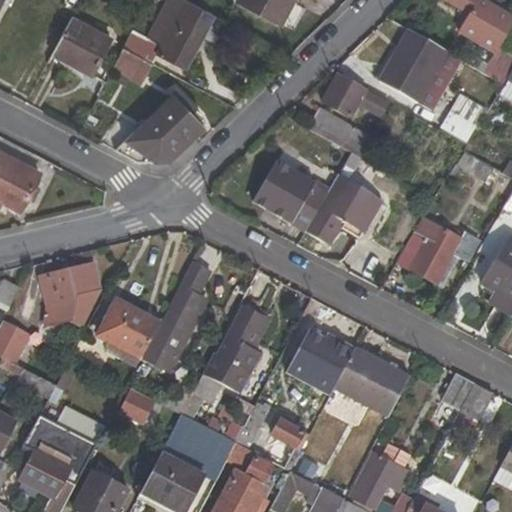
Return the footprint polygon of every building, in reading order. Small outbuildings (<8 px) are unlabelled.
[(213,15),(203,10),(184,0),(148,0),(122,51),(152,66),(156,56),(184,71),(213,15)] [(282,26),(295,0),(238,0),(238,1),(282,26)] [(482,74),(502,85),(511,68),(511,57),(498,49),(511,24),(511,20),(477,0),(441,0),(468,16),(459,30),(496,52),(482,74)] [(92,77),(111,40),(71,19),(52,56),(92,77)] [(415,100),(444,52),(408,31),(378,81),(413,102),(415,100)] [(415,100),(429,109),(458,59),(444,52),(415,100)] [(511,73),(500,94),(511,101),(511,73)] [(342,76),(338,74),(328,90),(333,92),(342,76)] [(342,76),(333,92),(328,90),(321,102),(350,119),(357,106),(379,118),(387,105),(365,93),(366,91),(342,76)] [(174,96),(116,152),(137,163),(167,163),(205,128),(174,96)] [(355,129),(318,108),(307,129),(344,150),(355,129)] [(439,132),(465,147),(471,137),(475,131),(448,115),(439,132)] [(511,164),(488,150),(489,147),(471,137),(465,147),(462,151),(511,180),(511,164)] [(476,179),(509,198),(511,192),(511,180),(462,151),(448,175),(470,188),(476,179)] [(0,200),(19,210),(38,173),(0,152),(0,200)] [(353,170),(359,159),(350,154),(344,165),(353,170)] [(252,201),(304,232),(326,195),(273,165),(252,201)] [(379,201),(337,176),(326,195),(304,232),(324,242),(337,219),(360,233),(379,201)] [(511,214),(511,192),(509,198),(503,209),(508,212),(511,214)] [(471,261),(477,265),(508,212),(503,209),(481,244),(471,261)] [(444,285),(458,257),(470,263),(471,261),(481,244),(464,235),(460,241),(422,220),(396,263),(436,286),(438,282),(444,285)] [(496,292),(490,302),(511,315),(511,241),(507,239),(481,283),(496,292)] [(209,272),(191,263),(179,287),(182,289),(145,361),(169,373),(200,314),(190,308),(196,297),(209,272)] [(98,291),(94,266),(87,267),(92,292),(98,291)] [(62,320),(80,326),(98,291),(92,292),(87,267),(40,279),(50,317),(41,341),(54,346),(62,320)] [(0,289),(0,308),(7,312),(19,289),(4,282),(0,289)] [(200,314),(207,302),(196,297),(190,308),(200,314)] [(97,338),(109,344),(140,360),(159,324),(116,302),(97,338)] [(217,359),(212,356),(202,375),(237,394),(259,354),(243,346),(251,330),(258,333),(265,319),(244,308),(217,359)] [(27,336),(3,323),(0,327),(0,359),(1,360),(12,365),(27,336)] [(307,332),(285,373),(330,396),(332,390),(354,350),(333,339),(330,344),(324,340),(307,332)] [(109,344),(104,354),(135,370),(140,360),(109,344)] [(354,350),(332,390),(387,418),(409,376),(354,349),(354,350)] [(1,360),(0,361),(0,369),(17,378),(21,370),(12,365),(1,360)] [(54,387),(63,391),(77,366),(68,361),(54,387)] [(17,378),(15,382),(48,399),(54,387),(21,370),(17,378)] [(433,416),(452,427),(461,410),(473,385),(455,375),(433,416)] [(461,410),(478,419),(490,394),(473,385),(461,410)] [(165,399),(161,405),(181,416),(193,394),(183,390),(176,404),(165,399)] [(235,398),(231,407),(249,417),(250,415),(253,408),(235,398)] [(143,426),(151,412),(127,399),(119,414),(143,426)] [(0,453),(17,423),(0,414),(0,453)] [(250,415),(249,417),(235,443),(248,450),(263,421),(250,415)] [(50,498),(42,511),(61,511),(96,445),(40,416),(23,450),(32,454),(18,481),(50,498)] [(235,443),(181,416),(140,493),(176,511),(185,511),(203,478),(186,469),(193,456),(209,464),(217,449),(229,454),(235,443)] [(270,438),(274,440),(265,459),(277,465),(289,472),(308,436),(280,421),(270,438)] [(511,443),(493,480),(511,489),(511,443)] [(266,488),(265,487),(277,465),(265,459),(255,454),(243,477),(233,471),(219,498),(244,511),(254,511),(261,498),(266,488)] [(372,454),(349,497),(378,511),(407,511),(414,500),(397,492),(407,472),(372,454)] [(0,463),(0,492),(12,470),(0,463)] [(312,503),(307,511),(337,511),(344,500),(289,472),(269,511),(285,511),(297,490),(307,496),(305,500),(312,503)] [(77,511),(116,511),(127,492),(92,473),(73,510),(77,511)] [(264,511),(269,502),(261,498),(254,511),(264,511)] [(366,511),(344,500),(337,511),(366,511)]
